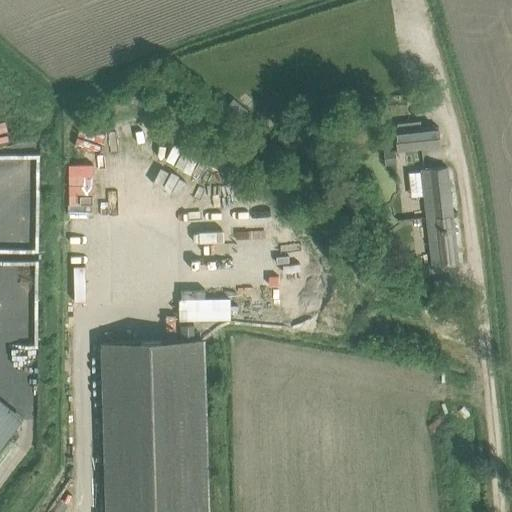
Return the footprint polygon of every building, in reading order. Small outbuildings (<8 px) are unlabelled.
[(223,112),(239,124),(249,111),(233,99),(223,112)] [(440,144),(438,127),(405,131),(396,132),(398,150),(440,144)] [(157,171),(149,195),(169,202),(188,148),(170,141),(159,172),(157,171)] [(396,163),(395,150),(384,151),(385,164),(396,163)] [(433,266),(458,263),(447,167),(422,170),(422,171),(409,173),(412,196),(425,195),(431,246),(433,266)] [(206,511),(201,340),(202,340),(202,338),(194,338),(194,324),(181,325),(181,339),(101,341),(105,511),(206,511)] [(0,447),(21,420),(0,403),(0,447)]
